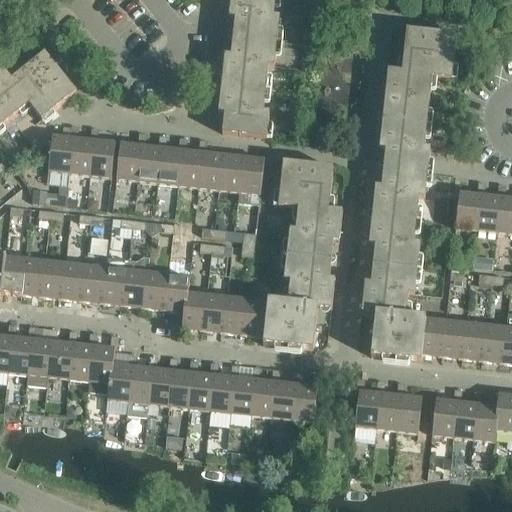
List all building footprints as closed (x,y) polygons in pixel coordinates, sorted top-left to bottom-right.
[(233,39),(277,44),(280,19),(274,19),(276,0),(231,0),(229,20),(235,21),(233,39)] [(388,73),(386,93),(380,152),(386,152),(384,164),(384,170),(428,174),(428,169),(430,151),(424,150),(432,80),(452,82),(457,37),(407,32),(402,74),(388,73)] [(222,87),(266,91),(269,69),(275,69),(277,44),(233,39),(231,58),(225,57),(222,87)] [(467,64),(483,65),(484,54),(468,52),(467,64)] [(45,56),(12,82),(11,83),(30,107),(29,107),(42,123),(77,95),(45,56)] [(3,71),(0,73),(0,130),(29,107),(30,107),(11,83),(12,82),(3,71)] [(266,91),(222,87),(219,116),(225,116),(222,136),(267,141),(270,115),(264,114),(266,91)] [(49,175),(70,177),(74,141),(78,142),(79,130),(71,129),(70,141),(53,139),(49,175)] [(70,177),(90,180),(94,143),(98,144),(99,132),(92,131),(90,143),(78,142),(74,141),(70,177)] [(116,183),(138,185),(142,149),(146,149),(147,137),(139,136),(138,148),(121,146),(116,183)] [(138,185),(158,187),(162,151),(166,151),(167,140),(160,139),(158,151),(146,149),(142,149),(138,185)] [(158,187),(178,190),(183,153),(186,154),(187,142),(180,141),(179,153),(166,151),(162,151),(158,187)] [(94,143),(90,180),(112,182),(116,146),(98,144),(94,143)] [(178,190),(199,192),(203,155),(206,156),(208,144),(200,143),(199,155),(186,154),(183,153),(178,190)] [(199,192),(219,194),(223,158),(206,156),(203,155),(199,192)] [(219,194),(239,196),(243,160),(223,158),(219,194)] [(243,160),(239,196),(261,199),(265,162),(243,160)] [(283,164),(279,209),(298,211),(298,210),(329,213),(329,212),(333,170),(283,164)] [(0,166),(0,176),(3,180),(9,175),(2,165),(0,166)] [(374,199),(372,218),(417,223),(419,200),(425,201),(428,174),(384,170),(380,199),(374,199)] [(9,175),(3,180),(11,189),(17,184),(9,175)] [(456,232),(477,234),(481,198),(485,198),(486,186),(479,185),(477,197),(460,195),(456,232)] [(477,234),(497,236),(501,200),(505,200),(506,188),(499,188),(498,200),(485,198),(481,198),(477,234)] [(45,208),(58,209),(59,201),(46,200),(45,208)] [(497,236),(511,237),(511,201),(505,200),(501,200),(497,236)] [(10,219),(23,220),(24,212),(11,210),(10,219)] [(298,210),(298,211),(296,233),(290,232),(287,257),(331,262),(334,234),(340,234),(341,233),(343,213),(329,212),(329,213),(298,210)] [(39,222),(51,223),(52,215),(40,213),(39,222)] [(52,215),(51,223),(63,224),(64,216),(52,215)] [(79,226),(91,227),(92,219),(80,218),(79,226)] [(373,267),(417,271),(420,246),(414,245),(417,223),(372,218),(370,237),(376,238),(373,267)] [(92,219),(91,227),(104,229),(105,220),(92,219)] [(121,230),(133,232),(134,224),(122,222),(121,230)] [(134,224),(133,232),(145,233),(146,225),(134,224)] [(161,235),(174,236),(174,228),(162,227),(161,235)] [(174,228),(174,236),(186,237),(187,229),(174,228)] [(202,239),(214,241),(215,232),(203,231),(202,239)] [(215,232),(214,241),(226,242),(227,234),(215,232)] [(244,236),(243,244),(256,245),(256,237),(244,236)] [(243,244),(243,252),(255,253),(256,245),(243,244)] [(200,255),(212,256),(213,248),(201,246),(200,255)] [(213,248),(212,256),(224,257),(225,249),(213,248)] [(255,253),(243,252),(242,259),(254,261),(255,253)] [(331,262),(287,257),(284,283),(290,284),(288,305),(288,306),(318,309),(318,311),(332,312),(334,291),(328,291),(331,262)] [(3,296),(22,298),(26,262),(7,260),(3,296)] [(22,298),(42,300),(46,264),(26,262),(22,298)] [(42,300),(62,303),(66,266),(46,264),(42,300)] [(62,303),(82,305),(86,269),(66,266),(62,303)] [(414,297),(417,271),(373,267),(370,295),(364,295),(362,315),(376,317),(376,316),(406,319),(406,318),(409,296),(414,297)] [(452,267),(451,275),(464,276),(464,268),(452,267)] [(82,305),(103,307),(107,271),(86,269),(82,305)] [(103,307),(124,309),(128,273),(107,271),(103,307)] [(124,309),(144,312),(148,275),(128,273),(124,309)] [(144,312),(164,314),(169,278),(148,275),(144,312)] [(464,276),(451,275),(451,283),(463,284),(464,276)] [(479,286),(491,287),(492,279),(480,277),(479,286)] [(164,314),(184,316),(185,316),(187,296),(188,296),(190,280),(169,278),(164,314)] [(492,279),(491,287),(503,288),(504,280),(492,279)] [(182,332),(203,334),(207,298),(188,296),(187,296),(185,316),(184,316),(182,332)] [(203,334),(224,336),(228,300),(207,298),(203,334)] [(224,336),(244,338),(248,302),(228,300),(224,336)] [(244,338),(264,341),(268,304),(248,302),(244,338)] [(264,341),(263,347),(313,353),(318,311),(318,309),(288,306),(288,305),(268,303),(268,304),(264,341)] [(376,317),(371,359),(421,364),(422,358),(426,322),(426,320),(406,318),(406,319),(376,316),(376,317)] [(422,358),(442,360),(446,324),(426,322),(422,358)] [(442,360),(462,362),(466,326),(446,324),(442,360)] [(462,362),(482,364),(486,328),(466,326),(462,362)] [(0,375),(8,376),(12,340),(16,340),(17,328),(9,328),(8,340),(0,338),(0,375)] [(482,364),(503,367),(507,330),(486,328),(482,364)] [(8,376),(28,378),(32,342),(36,343),(37,331),(30,330),(28,342),(16,340),(12,340),(8,376)] [(503,367),(511,367),(511,331),(507,330),(503,367)] [(28,378),(49,381),(53,344),(56,345),(58,333),(50,332),(49,344),(36,343),(32,342),(28,378)] [(49,381),(69,383),(73,347),(76,347),(78,335),(70,334),(69,346),(56,345),(53,344),(49,381)] [(69,383),(90,385),(94,349),(97,349),(98,337),(90,337),(89,349),(76,347),(73,347),(69,383)] [(90,385),(109,387),(110,387),(113,367),(114,367),(115,352),(118,352),(119,340),(112,339),(110,351),(97,349),(94,349),(90,385)] [(107,403),(129,406),(133,369),(136,370),(138,358),(130,357),(129,369),(114,367),(113,367),(110,387),(109,387),(107,403)] [(129,406),(149,408),(153,372),(157,372),(158,360),(150,359),(149,371),(136,370),(133,369),(129,406)] [(149,408),(169,410),(173,374),(177,374),(178,362),(171,361),(169,373),(157,372),(153,372),(149,408)] [(169,410),(190,412),(194,376),(197,376),(199,364),(191,364),(190,376),(177,374),(173,374),(169,410)] [(190,412),(210,415),(214,378),(217,379),(219,367),(211,366),(210,378),(197,376),(194,376),(190,412)] [(210,415),(231,417),(235,381),(239,381),(240,369),(232,368),(231,380),(217,379),(214,378),(210,415)] [(231,417),(251,419),(255,383),(259,383),(260,371),(253,370),(252,382),(239,381),(235,381),(231,417)] [(251,419),(272,421),(276,385),(279,385),(281,373),(273,373),(272,384),(259,383),(255,383),(251,419)] [(272,421),(292,423),(296,387),(300,388),(301,376),(293,375),(292,387),(279,385),(276,385),(272,421)] [(296,387),(292,423),(313,426),(317,390),(320,390),(321,378),(314,377),(312,389),(300,388),(296,387)] [(355,430),(377,433),(381,396),(377,396),(364,395),(365,383),(358,382),(356,394),(359,394),(355,430)] [(377,433),(397,435),(401,399),(397,398),(384,397),(385,385),(378,384),(377,396),(381,396),(377,433)] [(401,399),(397,435),(418,437),(422,401),(404,399),(406,387),(398,386),(397,398),(401,399)] [(432,439),(454,441),(457,405),(461,405),(462,393),(455,392),(454,404),(436,402),(432,439)] [(454,441),(474,443),(478,407),(481,407),(483,395),(475,395),(474,407),(461,405),(457,405),(454,441)] [(511,398),(498,397),(497,409),(498,409),(495,434),(497,434),(511,435),(511,398)] [(478,407),(474,443),(495,446),(497,434),(495,434),(498,409),(497,409),(481,407),(478,407)] [(155,452),(165,454),(167,437),(158,435),(155,452)] [(167,437),(165,454),(176,456),(179,439),(167,437)]
